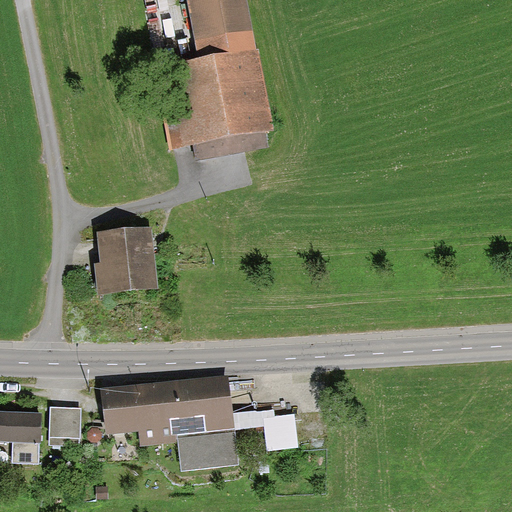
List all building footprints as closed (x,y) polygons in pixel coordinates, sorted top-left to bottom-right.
[(268,130),(241,0),(192,0),(205,59),(157,69),(174,149),(268,130)] [(152,232),(97,234),(99,291),(154,289),(152,232)] [(231,387),(106,398),(110,440),(140,438),(141,451),(179,447),(182,473),(243,468),(231,387)] [(53,403),(53,442),(84,442),(84,403),(53,403)] [(44,416),(0,414),(0,446),(43,448),(44,416)]
